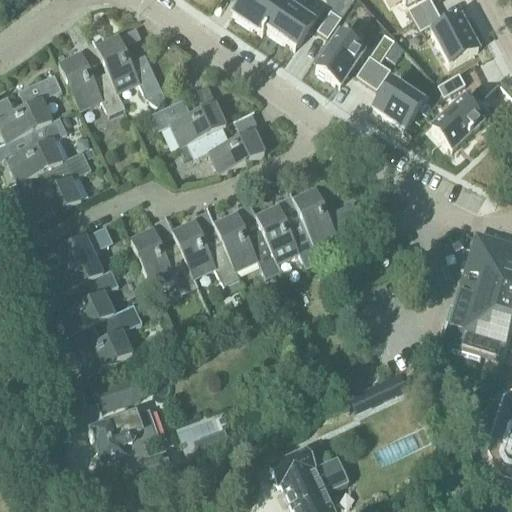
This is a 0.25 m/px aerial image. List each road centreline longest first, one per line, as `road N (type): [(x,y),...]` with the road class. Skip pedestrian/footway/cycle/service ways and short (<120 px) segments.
road 1 (residential): [(0,266),(126,209),(274,176),(306,114)]
road 2 (residential): [(511,231),(467,219),(306,114)]
road 3 (residential): [(306,114),(143,0)]
road 4 (residential): [(44,511),(0,349)]
